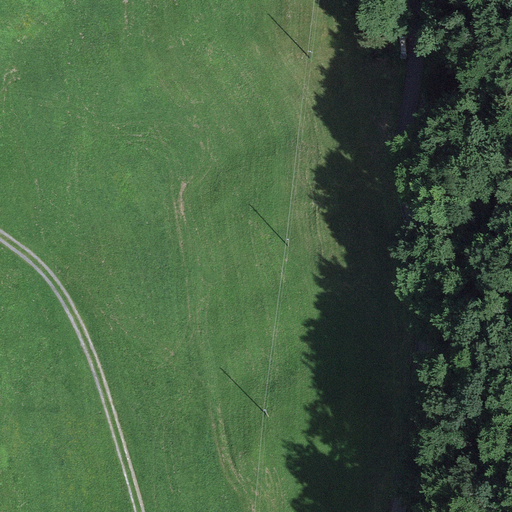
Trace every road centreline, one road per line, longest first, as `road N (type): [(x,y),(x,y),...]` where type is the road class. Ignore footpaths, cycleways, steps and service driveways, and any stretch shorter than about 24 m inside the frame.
road 1 (unclassified): [(399,511),(429,344),(405,153),(416,57),(408,0)]
road 2 (track): [(0,234),(39,264),(69,303),(138,511)]
